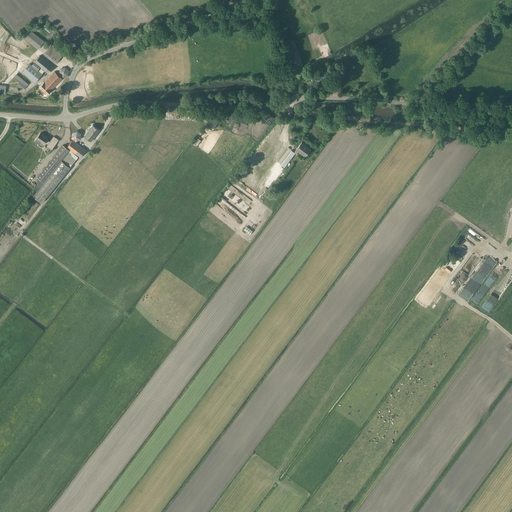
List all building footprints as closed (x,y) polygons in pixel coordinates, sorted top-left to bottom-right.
[(22,37),(38,49),(44,41),(29,28),(22,37)] [(64,54),(52,45),(44,54),(56,64),(59,60),(64,54)] [(40,55),(34,62),(48,73),(53,67),(40,55)] [(35,82),(42,74),(29,63),(22,72),(35,82)] [(39,87),(47,94),(55,86),(59,82),(62,79),(55,71),(39,87)] [(20,81),(18,85),(25,90),(28,84),(16,74),(15,76),(20,81)] [(329,81),(327,75),(321,77),(322,79),(319,80),(320,81),(318,81),(317,80),(313,81),(314,82),(311,83),(313,89),(321,86),(320,83),(322,82),(323,83),(329,81)] [(100,131),(93,125),(84,136),(91,141),(100,131)] [(77,130),(72,133),(71,138),(76,141),(81,139),(82,134),(77,130)] [(39,142),(40,141),(44,144),(46,142),(49,144),(47,147),(52,150),(59,140),(54,137),(50,142),(47,140),(48,138),(40,133),(37,138),(37,139),(36,140),(36,141),(37,141),(37,142),(38,142),(39,142)] [(80,159),(86,151),(73,140),(67,148),(80,159)] [(294,152),(282,143),(263,169),(276,178),(295,154),(296,154),(298,151),(305,156),(310,149),(302,142),(294,152)] [(36,188),(37,189),(32,195),(42,203),(70,167),(61,160),(69,151),(63,146),(37,177),(38,178),(36,188)] [(244,230),(250,234),(253,231),(247,226),(244,230)]
